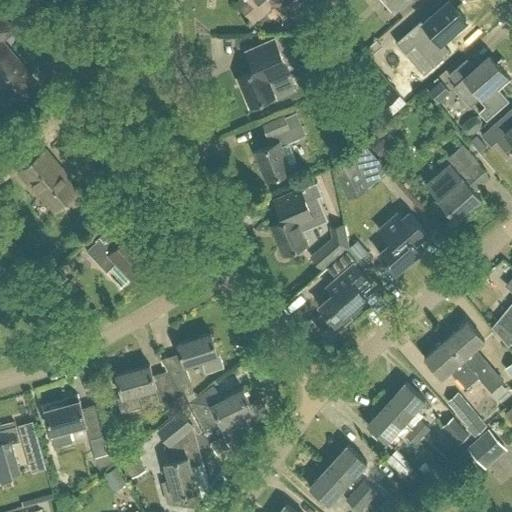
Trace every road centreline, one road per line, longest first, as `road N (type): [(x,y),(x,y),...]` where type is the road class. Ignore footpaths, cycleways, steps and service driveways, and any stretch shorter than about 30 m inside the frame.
road 1 (residential): [(319,393),(511,227)]
road 2 (residential): [(0,379),(64,361),(221,270)]
road 3 (residential): [(198,183),(129,174),(85,125),(61,96),(59,28)]
road 4 (residential): [(198,183),(170,11)]
road 5 (residential): [(319,393),(221,270)]
road 6 (residential): [(234,511),(319,393)]
